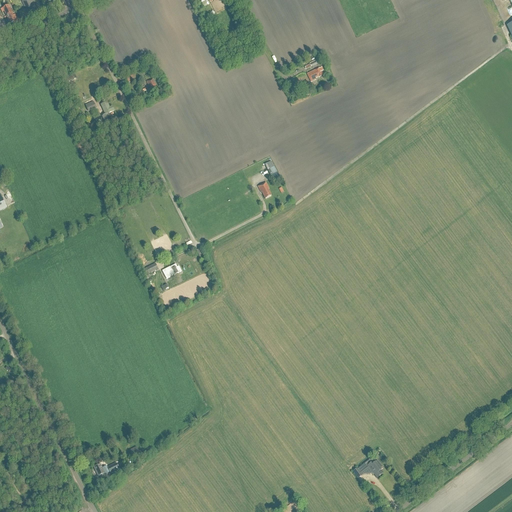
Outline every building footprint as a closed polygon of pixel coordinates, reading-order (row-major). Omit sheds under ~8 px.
[(31,4),(29,0),(26,0),(22,2),(24,7),(25,7),(29,14),(34,12),(32,8),(32,7),(31,4)] [(13,16),(12,14),(10,9),(4,12),(10,24),(13,22),(14,24),(16,23),(17,20),(14,15),(13,16)] [(323,75),(322,72),(323,71),(321,68),(319,69),(319,68),(314,70),(315,71),(307,75),(311,83),(316,80),(315,79),(318,78),(323,75)] [(124,76),(125,79),(127,83),(136,79),(133,72),(124,76)] [(64,80),(66,84),(76,78),(74,75),(64,80)] [(149,96),(151,95),(159,92),(156,87),(153,80),(147,82),(148,87),(149,87),(150,89),(147,91),(149,96)] [(96,108),(93,103),(86,106),(88,112),(96,108)] [(110,119),(108,114),(114,111),(112,107),(109,109),(107,103),(101,105),(106,115),(103,117),(105,122),(110,119)] [(280,179),(270,160),(264,163),(273,182),(280,179)] [(265,199),(271,196),(268,190),(269,190),(266,183),(258,187),(260,191),(261,191),(265,199)] [(151,277),(149,274),(158,270),(155,264),(146,269),(143,270),(148,279),(151,277)] [(166,280),(170,278),(170,277),(173,275),(174,276),(181,272),(179,267),(177,268),(175,265),(170,268),(162,272),(163,273),(165,277),(166,280)] [(140,456),(138,452),(136,448),(129,451),(133,460),(140,456)] [(357,469),(361,474),(369,468),(377,478),(383,474),(380,471),(383,469),(376,461),(374,463),(373,462),(372,462),(370,459),(357,469)] [(119,470),(116,463),(107,468),(106,466),(102,468),(100,464),(93,468),(98,477),(104,473),(105,475),(109,473),(110,475),(119,470)] [(362,475),(361,474),(357,469),(353,472),(358,478),(362,475)] [(287,511),(290,511),(297,507),(293,502),(285,509),(287,511)]
